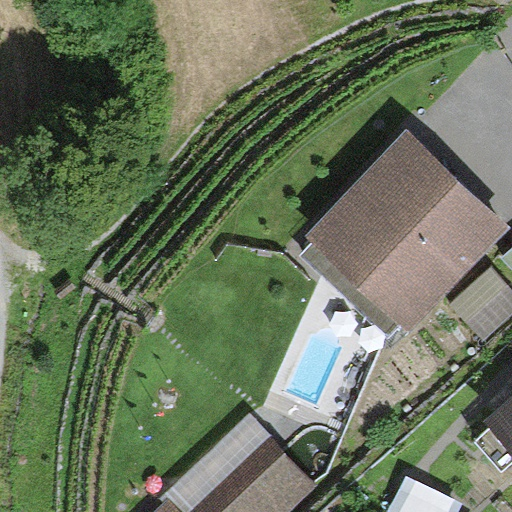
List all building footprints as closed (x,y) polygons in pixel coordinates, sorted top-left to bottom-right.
[(405,126),(305,231),(316,241),(304,254),(393,338),(401,329),(408,335),(511,227),(405,126)] [(511,247),(495,263),(511,281),(511,247)] [(511,394),(483,419),(511,453),(511,394)] [(183,511),(171,499),(156,511),(294,511),(321,487),(276,437),(193,511),(183,511)] [(457,511),(464,501),(410,473),(389,511),(457,511)]
